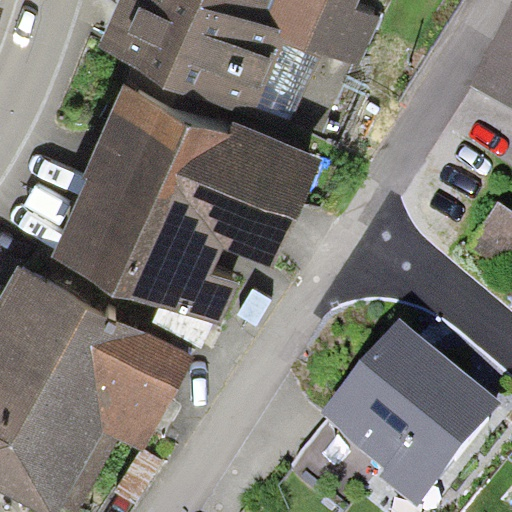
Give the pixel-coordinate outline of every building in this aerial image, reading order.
[(109,0),(97,27),(135,45),(128,60),(227,107),(232,97),(251,105),(285,34),(320,51),(324,43),(360,60),(383,11),(359,0),(109,0)] [(511,26),(475,92),(511,112),(511,26)] [(227,107),(128,60),(83,150),(89,154),(53,227),(218,308),(238,266),(212,253),(225,226),(271,248),(323,141),(251,105),(232,97),(227,107)] [(511,251),(511,214),(500,206),(471,248),(501,268),(511,251)] [(18,243),(0,275),(0,471),(74,511),(123,425),(142,433),(196,342),(18,243)] [(418,511),(503,408),(400,324),(321,421),(387,474),(380,483),(415,511),(418,511)]
